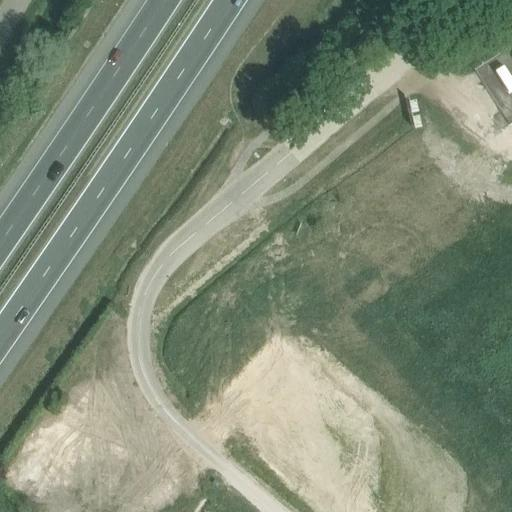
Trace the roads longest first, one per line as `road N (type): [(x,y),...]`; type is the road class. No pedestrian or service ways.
road 1 (unclassified): [(276,511),(194,442),(142,371),(135,344),(151,280),(177,247),(471,0)]
road 2 (motorway): [(0,346),(232,0)]
road 3 (motorway): [(158,0),(0,233)]
